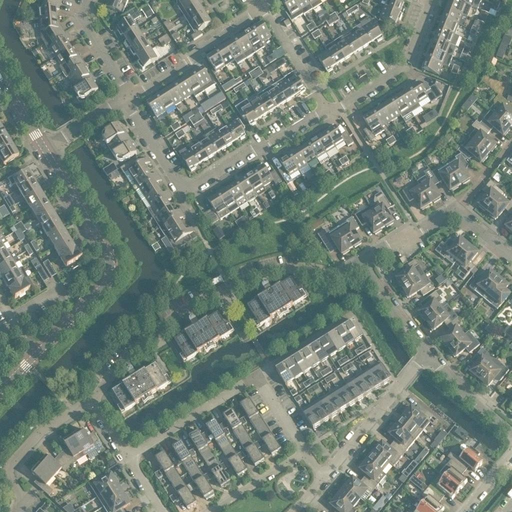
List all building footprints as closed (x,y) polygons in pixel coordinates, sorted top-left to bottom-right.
[(39,20),(57,18),(56,10),(58,9),(61,3),(52,0),(37,0),(39,20)] [(122,0),(108,0),(106,7),(122,13),(125,6),(123,5),(125,1),(122,0)] [(176,0),(177,5),(183,15),(199,5),(196,0),(176,0)] [(286,0),(282,2),(288,11),(285,13),(292,23),(304,15),(293,0),(286,0)] [(310,5),(306,0),(293,0),(304,15),(313,9),(310,5)] [(386,0),(384,7),(402,14),(404,9),(402,8),(404,3),(395,0),(386,0)] [(462,15),(466,5),(456,1),(456,0),(455,0),(449,0),(446,8),(462,15)] [(456,0),(456,1),(466,5),(477,9),(480,0),(456,0)] [(199,5),(183,15),(189,24),(205,14),(199,5)] [(153,13),(149,7),(144,10),(148,16),(153,13)] [(399,20),(402,14),(384,7),(380,18),(395,24),(397,19),(399,20)] [(122,34),(125,37),(138,29),(131,19),(139,14),(135,8),(117,20),(120,25),(116,28),(120,35),(122,34)] [(443,19),(458,25),(462,15),(446,8),(443,19)] [(481,22),(483,23),(484,23),(488,14),(488,13),(483,11),(479,21),(481,22)] [(205,14),(189,24),(195,33),(190,36),(193,40),(202,35),(200,31),(211,23),(205,14)] [(383,38),(377,28),(379,27),(375,20),(373,19),(371,20),(369,17),(360,23),(361,25),(372,42),(376,40),(377,41),(383,38)] [(57,18),(39,20),(40,34),(41,39),(44,44),(63,32),(60,26),(58,26),(57,18)] [(454,35),(458,25),(443,19),(439,29),(454,35)] [(170,24),(165,27),(167,30),(174,25),(172,22),(170,24)] [(256,26),(252,29),(261,43),(271,37),(261,22),(256,25),(256,26)] [(363,48),(372,42),(361,25),(352,30),(363,48)] [(138,29),(125,37),(127,41),(125,42),(129,49),(144,39),(138,29)] [(252,29),(243,34),(255,53),(264,47),(261,43),(252,29)] [(435,39),(450,45),(454,35),(439,29),(435,39)] [(354,54),(363,48),(352,30),(343,36),(354,54)] [(50,48),(55,57),(71,47),(66,40),(68,39),(63,32),(44,44),(48,50),(50,48)] [(176,33),(171,36),(174,41),(179,38),(176,33)] [(157,40),(159,44),(169,38),(167,34),(161,38),(157,40)] [(243,34),(234,40),(246,59),(255,53),(243,34)] [(345,60),(354,54),(343,36),(333,42),(345,60)] [(502,42),(509,44),(511,39),(504,36),(502,42)] [(161,47),(171,41),(169,38),(159,44),(161,47)] [(135,54),(137,58),(151,49),(144,39),(129,49),(133,56),(135,54)] [(431,49),(446,55),(451,57),(455,47),(450,45),(435,39),(431,49)] [(234,40),(225,46),(234,60),(237,65),(246,59),(234,40)] [(336,65),(345,60),(333,42),(324,48),(327,51),(336,65)] [(225,46),(216,52),(225,66),(234,60),(225,46)] [(75,54),(71,47),(55,57),(61,65),(59,67),(62,72),(82,60),(77,53),(75,54)] [(273,61),(285,53),(281,47),(272,53),(273,54),(270,56),(273,61)] [(157,60),(151,49),(137,58),(140,61),(137,62),(142,70),(157,60)] [(427,59),(442,65),(446,55),(431,49),(427,59)] [(499,50),(496,58),(497,58),(502,60),(506,52),(500,50),(499,50)] [(332,68),(336,65),(327,51),(317,57),(327,72),(332,69),(332,68)] [(216,72),(225,66),(216,52),(212,54),(211,53),(206,57),(216,72)] [(497,59),(490,56),(487,65),(493,67),(497,59)] [(275,63),(278,69),(285,64),(282,59),(275,63)] [(438,75),(442,65),(427,59),(425,63),(424,63),(421,69),(438,75)] [(68,77),(73,85),(89,76),(88,75),(84,68),(86,67),(82,60),(62,72),(66,78),(68,77)] [(40,67),(49,81),(53,78),(44,64),(40,67)] [(193,74),(204,91),(216,84),(208,71),(206,73),(202,67),(196,70),(197,71),(193,74)] [(306,91),(300,83),(303,81),(296,71),(284,78),(295,96),(300,94),(300,95),(306,91)] [(87,100),(86,98),(98,90),(93,83),(95,81),(90,74),(88,75),(89,76),(73,85),(71,86),(78,97),(76,98),(78,102),(82,103),(87,100)] [(184,80),(193,94),(195,97),(204,91),(193,74),(184,80)] [(286,102),(295,96),(284,78),(275,84),(286,102)] [(175,85),(184,100),(193,94),(184,80),(175,85)] [(426,82),(420,86),(417,82),(412,85),(413,86),(409,89),(418,104),(427,98),(431,103),(442,96),(435,85),(429,88),(426,82)] [(277,108),(286,102),(275,84),(266,90),(277,108)] [(175,105),(184,100),(175,85),(166,91),(175,105)] [(409,89),(400,94),(411,113),(420,107),(418,104),(409,89)] [(268,113),(277,108),(266,90),(257,96),(259,99),(268,113)] [(165,111),(175,105),(166,91),(156,97),(165,111)] [(219,103),(225,99),(222,94),(215,98),(216,99),(219,103)] [(390,100),(400,115),(402,119),(411,113),(400,94),(390,100)] [(496,115),(510,127),(511,124),(511,113),(508,110),(511,105),(498,94),(492,101),(493,105),(499,110),(496,115)] [(471,96),(462,107),(468,111),(476,100),(471,96)] [(156,117),(165,111),(156,97),(152,100),(152,99),(146,102),(156,117)] [(259,119),(268,113),(259,99),(250,105),(259,119)] [(255,122),(259,119),(250,105),(247,100),(234,108),(238,113),(240,111),(250,126),(256,123),(255,122)] [(391,121),(400,115),(390,100),(381,106),(391,121)] [(382,127),(391,121),(381,106),(372,112),(382,127)] [(192,113),(194,115),(196,119),(201,116),(197,110),(192,113)] [(384,131),(382,127),(372,112),(368,114),(368,113),(362,117),(369,127),(363,130),(370,141),(376,138),(375,137),(384,131)] [(510,127),(496,115),(489,123),(484,119),(479,124),(489,132),(493,127),(503,135),(504,136),(509,130),(508,129),(510,127)] [(236,121),(227,127),(236,141),(240,138),(240,139),(246,136),(236,121)] [(475,129),(468,137),(469,138),(488,153),(490,151),(491,152),(496,146),(495,145),(485,136),(489,132),(479,124),(476,121),(472,126),(475,129)] [(110,150),(129,137),(124,130),(122,131),(118,124),(105,132),(106,134),(105,138),(103,139),(110,150)] [(325,132),(335,147),(344,141),(347,146),(353,143),(346,132),(341,135),(334,125),(329,129),(329,130),(325,132)] [(227,127),(217,133),(226,147),(236,141),(227,127)] [(217,153),(226,147),(217,133),(215,129),(206,135),(217,153)] [(326,153),(335,147),(325,132),(316,138),(326,153)] [(0,139),(0,152),(12,145),(6,135),(0,139)] [(208,158),(217,153),(206,135),(197,141),(199,144),(208,158)] [(133,144),(129,137),(110,150),(116,160),(118,159),(122,160),(123,161),(136,153),(131,146),(133,144)] [(307,144),(317,159),(326,153),(316,138),(307,144)] [(461,145),(457,150),(467,159),(471,154),(481,162),(482,163),(487,157),(486,156),(488,153),(469,138),(462,146),(461,145)] [(190,150),(199,164),(208,158),(199,144),(190,150)] [(310,163),(317,159),(307,144),(298,150),(308,165),(310,163)] [(18,155),(12,145),(0,152),(0,159),(3,164),(18,155)] [(195,167),(199,164),(190,150),(181,156),(190,171),(196,168),(195,167)] [(298,171),(308,165),(298,150),(289,156),(298,171)] [(455,157),(455,158),(446,164),(459,185),(462,183),(463,185),(469,180),(468,179),(469,178),(462,168),(467,165),(460,154),(455,157)] [(280,174),(287,185),(291,182),(292,182),(289,176),(298,171),(289,156),(285,158),(284,157),(279,161),(285,171),(280,174)] [(134,180),(148,171),(144,165),(150,162),(147,158),(137,165),(133,160),(120,168),(123,173),(128,171),(134,180)] [(310,163),(308,165),(314,175),(317,174),(310,163)] [(506,167),(502,163),(498,169),(501,172),(506,167)] [(258,169),(254,172),(263,186),(273,180),(276,185),(281,182),(274,171),(269,174),(262,164),(262,165),(257,168),(258,169)] [(431,172),(438,183),(443,180),(450,191),(450,190),(451,192),(458,188),(457,186),(459,185),(446,164),(437,169),(431,172)] [(18,189),(33,180),(27,170),(22,173),(20,171),(7,179),(11,186),(15,184),(18,189)] [(139,189),(159,176),(157,173),(151,176),(148,171),(134,180),(139,189)] [(254,192),(263,186),(254,172),(245,178),(254,192)] [(417,182),(420,187),(430,203),(433,202),(434,203),(440,199),(439,197),(440,197),(433,186),(438,183),(431,172),(417,182)] [(329,178),(325,173),(319,177),(322,182),(329,178)] [(159,176),(139,189),(145,198),(159,189),(156,184),(161,180),(159,176)] [(257,196),(254,192),(245,178),(236,184),(248,202),(257,196)] [(39,190),(33,180),(18,189),(24,199),(39,190)] [(485,210),(487,212),(499,197),(503,193),(494,186),(495,185),(490,181),(482,191),(487,195),(479,204),(479,205),(478,206),(484,211),(485,210)] [(291,182),(287,185),(292,192),(296,190),(291,182)] [(309,187),(306,182),(301,185),(304,190),(309,187)] [(236,183),(227,189),(239,208),(248,202),(236,184),(236,183)] [(430,203),(420,187),(411,193),(407,188),(402,191),(409,202),(414,199),(421,209),(422,211),(429,206),(428,205),(430,203)] [(171,195),(168,191),(163,195),(159,189),(145,198),(151,207),(171,195)] [(227,189),(218,195),(230,214),(239,208),(227,189)] [(30,209),(45,200),(39,190),(24,199),(30,209)] [(370,207),(383,227),(385,226),(386,227),(393,223),(392,222),(393,221),(386,211),(391,207),(381,192),(375,196),(374,203),(374,204),(370,207)] [(167,202),(173,198),(171,195),(151,207),(148,209),(153,219),(171,207),(167,202)] [(203,214),(210,225),(220,219),(220,220),(230,214),(218,195),(214,198),(213,196),(208,199),(207,199),(213,208),(203,214)] [(509,213),(511,209),(511,198),(511,199),(508,204),(499,197),(487,212),(490,213),(489,215),(495,220),(496,218),(496,219),(504,209),(509,213)] [(51,209),(45,200),(30,209),(36,219),(51,209)] [(174,213),(171,207),(153,219),(159,228),(182,213),(180,209),(174,213)] [(383,227),(370,207),(361,213),(360,212),(355,215),(361,226),(367,223),(373,233),(374,233),(375,235),(381,230),(380,229),(383,227)] [(42,228),(57,219),(51,209),(36,219),(42,228)] [(179,220),(184,216),(182,213),(159,228),(165,237),(182,226),(179,220)] [(346,221),(347,221),(337,227),(351,248),(353,246),(354,248),(361,243),(360,242),(354,231),(359,228),(352,217),(346,221)] [(48,238),(63,229),(57,219),(42,228),(48,238)] [(322,225),(319,220),(312,224),(315,229),(322,225)] [(193,232),(194,231),(191,227),(186,231),(182,226),(165,237),(174,251),(192,240),(188,235),(193,232)] [(223,235),(218,227),(213,231),(215,235),(218,239),(219,240),(224,237),(223,235)] [(337,227),(329,232),(327,230),(318,235),(330,255),(337,250),(333,244),(334,243),(341,254),(342,253),(343,255),(349,251),(348,249),(351,248),(337,227)] [(69,239),(63,229),(48,238),(54,248),(69,239)] [(193,232),(188,235),(192,240),(197,237),(193,232)] [(445,258),(453,265),(455,262),(468,246),(466,244),(467,243),(461,238),(460,239),(452,248),(447,245),(439,254),(444,259),(445,258)] [(54,248),(60,258),(75,248),(69,239),(54,248)] [(477,253),(478,251),(472,246),(471,248),(468,246),(455,262),(460,266),(454,273),(463,280),(474,267),(469,263),(477,253)] [(60,258),(66,268),(81,259),(75,248),(60,258)] [(5,251),(0,253),(0,267),(16,257),(13,253),(8,256),(5,251)] [(0,276),(2,279),(17,270),(14,265),(19,262),(16,257),(0,267),(0,276)] [(403,288),(423,275),(418,266),(418,265),(415,260),(404,267),(407,272),(397,278),(397,279),(395,280),(400,286),(401,286),(403,288)] [(49,264),(44,267),(51,278),(56,275),(49,264)] [(17,270),(2,279),(8,289),(23,280),(27,277),(21,268),(17,270)] [(36,272),(39,275),(43,282),(48,279),(41,269),(36,272)] [(469,287),(482,298),(499,279),(496,277),(497,275),(491,270),(490,272),(490,271),(482,281),(477,277),(469,287)] [(438,285),(446,279),(442,273),(434,279),(438,285)] [(430,284),(429,284),(423,275),(403,288),(404,291),(403,291),(407,298),(408,297),(409,298),(419,291),(423,296),(433,289),(430,284)] [(220,276),(210,282),(212,286),(222,281),(220,276)] [(256,328),(307,297),(294,276),(244,308),(256,328)] [(507,285),(508,284),(502,279),(501,281),(499,279),(482,298),(496,309),(504,299),(499,296),(507,286),(507,285)] [(29,290),(23,280),(8,289),(14,299),(29,290)] [(263,289),(264,290),(265,292),(271,289),(270,285),(269,285),(269,284),(268,284),(267,284),(267,283),(266,283),(265,284),(264,284),(264,285),(263,285),(263,286),(263,287),(263,288),(263,289)] [(439,290),(436,293),(435,292),(425,300),(429,304),(419,312),(420,313),(418,314),(423,320),(425,319),(426,321),(441,309),(437,304),(442,300),(439,297),(443,294),(439,290)] [(443,322),(447,326),(457,318),(458,318),(447,304),(441,309),(426,321),(428,323),(427,325),(432,331),(433,329),(434,330),(443,322)] [(183,363),(234,331),(221,311),(171,343),(183,363)] [(190,324),(191,324),(192,326),(198,323),(197,320),(197,319),(196,319),(196,318),(195,318),(194,318),(193,318),(192,318),(191,318),(191,319),(190,319),(190,320),(190,321),(190,322),(190,323),(190,324)] [(448,348),(463,336),(456,328),(461,323),(457,318),(447,326),(451,331),(441,339),(442,340),(440,341),(445,347),(447,346),(448,348)] [(363,336),(354,321),(345,326),(354,341),(363,336)] [(336,332),(346,347),(354,341),(345,326),(336,332)] [(328,337),(337,352),(346,347),(336,332),(328,337)] [(463,336),(448,348),(450,350),(449,351),(454,357),(455,356),(456,357),(465,349),(469,353),(479,345),(475,340),(470,344),(463,336)] [(319,343),(329,358),(337,352),(328,337),(319,343)] [(329,358),(319,343),(311,348),(320,363),(329,358)] [(302,354),(311,368),(320,363),(311,348),(302,354)] [(477,377),(479,379),(495,359),(482,348),(473,358),(478,362),(470,372),(471,372),(469,374),(475,379),(477,377)] [(311,368),(302,354),(293,359),(303,374),(311,368)] [(285,364),(294,379),(303,374),(293,359),(285,364)] [(508,371),(503,366),(495,359),(479,379),(481,381),(480,382),(486,387),(487,386),(488,386),(496,377),(500,380),(508,371)] [(371,367),(382,386),(391,380),(380,361),(371,367)] [(108,394),(120,412),(121,414),(172,382),(159,362),(108,394)] [(276,370),(285,385),(294,379),(285,364),(276,370)] [(362,373),(374,391),(382,386),(371,367),(362,372),(362,373)] [(136,374),(134,371),(134,370),(133,369),(132,369),(131,369),(130,369),(129,369),(129,370),(128,370),(128,371),(127,372),(127,373),(128,374),(128,375),(130,377),(136,374)] [(374,391),(362,373),(354,378),(356,382),(365,396),(374,391)] [(347,387),(357,402),(365,396),(356,382),(347,387)] [(357,402),(347,387),(339,392),(348,407),(357,402)] [(327,394),(339,413),(348,407),(339,392),(336,388),(327,394)] [(319,399),(331,418),(339,413),(327,394),(319,399)] [(240,405),(256,430),(265,424),(249,399),(240,405)] [(331,418),(319,399),(310,405),(322,424),(331,418)] [(301,410),(313,429),(322,424),(310,405),(301,410)] [(404,416),(422,432),(429,423),(433,426),(437,420),(424,409),(420,414),(411,407),(404,416)] [(232,410),(223,415),(239,441),(248,435),(242,426),(239,420),(232,410)] [(422,432),(404,416),(397,425),(415,440),(422,432)] [(201,433),(207,431),(200,418),(195,421),(201,433)] [(213,419),(205,424),(206,426),(222,451),(231,446),(225,436),(222,431),(215,420),(214,421),(213,419)] [(256,430),(272,455),(281,450),(265,424),(256,430)] [(398,441),(394,446),(404,454),(415,440),(397,425),(389,434),(398,441)] [(463,440),(468,435),(458,427),(454,433),(463,440)] [(83,429),(73,435),(86,456),(95,450),(97,453),(104,449),(95,435),(89,439),(83,429)] [(198,431),(189,437),(205,462),(214,456),(208,447),(206,444),(205,441),(201,435),(198,431)] [(205,432),(201,435),(205,441),(206,444),(210,441),(205,432)] [(62,456),(70,466),(86,456),(73,435),(63,442),(69,452),(62,456)] [(248,435),(239,441),(255,466),(264,460),(257,450),(254,444),(248,435)] [(442,440),(437,436),(434,441),(439,445),(442,440)] [(188,473),(197,467),(191,458),(188,452),(181,441),(172,447),(174,452),(169,455),(173,462),(179,458),(188,473)] [(439,445),(434,441),(430,447),(434,450),(439,445)] [(394,446),(391,450),(382,443),(379,446),(378,444),(373,450),(375,451),(374,452),(389,464),(393,467),(404,454),(394,446)] [(231,446),(222,451),(238,477),(247,471),(240,460),(237,455),(231,446)] [(475,472),(483,462),(477,457),(479,454),(470,446),(463,455),(458,451),(455,455),(451,452),(447,457),(451,460),(463,470),(466,465),(475,472)] [(164,452),(155,458),(171,483),(180,478),(164,452)] [(367,460),(382,473),(389,464),(374,452),(367,460)] [(39,464),(54,477),(61,469),(65,472),(70,466),(62,456),(56,463),(47,455),(39,464)] [(214,456),(205,462),(221,488),(230,482),(223,471),(220,465),(214,456)] [(110,467),(115,463),(112,458),(107,461),(110,467)] [(365,481),(375,489),(386,476),(382,473),(367,460),(360,469),(368,477),(365,481)] [(458,474),(462,470),(463,470),(451,460),(439,474),(444,478),(459,490),(467,481),(458,474)] [(40,481),(36,485),(49,496),(53,491),(46,485),(54,477),(39,464),(31,473),(40,481)] [(203,476),(197,467),(188,473),(204,498),(204,497),(206,500),(214,495),(212,493),(213,492),(206,482),(203,476)] [(404,469),(401,474),(402,475),(407,478),(410,474),(405,470),(404,469)] [(87,482),(97,497),(117,484),(111,474),(101,480),(98,475),(87,482)] [(443,493),(452,499),(459,490),(444,478),(439,474),(428,488),(440,497),(443,493)] [(402,484),(407,478),(402,475),(398,480),(402,484)] [(418,480),(413,476),(409,481),(414,485),(418,480)] [(180,478),(171,483),(187,509),(196,503),(190,492),(186,487),(180,478)] [(375,489),(365,481),(361,485),(353,478),(345,487),(360,499),(367,491),(371,494),(375,489)] [(103,507),(107,504),(123,494),(117,484),(97,497),(103,507)] [(345,487),(337,495),(353,508),(360,499),(345,487)] [(441,511),(444,509),(436,502),(440,497),(428,488),(421,496),(425,500),(421,505),(428,511),(441,511)] [(123,494),(107,504),(111,511),(120,511),(120,510),(130,504),(123,494)] [(349,511),(353,508),(337,495),(330,504),(338,511),(349,511)] [(428,511),(421,505),(416,501),(412,507),(407,511),(428,511)]
